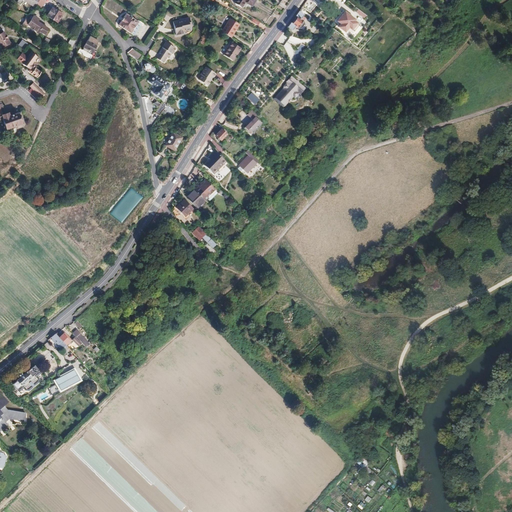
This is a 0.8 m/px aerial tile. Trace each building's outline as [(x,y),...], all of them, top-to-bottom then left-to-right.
[(236,0),(234,4),(242,8),(245,2),(252,5),(254,0),(236,0)] [(62,14),(52,7),(47,16),(57,22),(62,14)] [(296,16),(291,23),(290,22),(287,27),(292,30),(295,26),(296,27),(300,28),(304,23),(302,21),(300,19),(303,14),(298,11),(295,15),(296,16)] [(359,23),(344,12),(337,21),(340,24),(338,26),(345,32),(348,28),(353,31),(359,23)] [(133,35),(140,24),(125,14),(118,25),(133,35)] [(27,17),(23,23),(27,26),(29,23),(33,26),(31,28),(38,32),(39,31),(45,34),(48,29),(37,21),(39,17),(35,15),(31,20),(27,17)] [(180,20),(173,21),(176,34),(183,33),(182,30),(190,28),(189,23),(191,22),(190,17),(185,18),(186,19),(180,20)] [(222,33),(231,38),(235,31),(236,32),(241,25),(232,19),(222,33)] [(1,34),(0,32),(0,46),(1,48),(9,43),(3,32),(1,34)] [(87,41),(95,45),(97,40),(96,39),(89,35),(87,41)] [(67,44),(72,47),(75,42),(70,39),(67,44)] [(18,45),(23,49),(27,43),(22,40),(18,45)] [(94,50),(96,46),(95,45),(87,41),(86,41),(82,50),(92,55),(94,56),(97,51),(94,50)] [(176,49),(166,42),(163,47),(164,48),(157,58),(163,63),(167,58),(168,59),(172,54),(176,49)] [(241,49),(232,43),(224,56),(233,62),(241,49)] [(127,53),(138,60),(141,55),(131,48),(127,52),(127,53)] [(78,53),(90,59),(92,55),(82,50),(80,49),(78,53)] [(30,64),(36,56),(31,52),(22,64),(28,68),(28,69),(27,70),(28,71),(36,77),(39,72),(34,68),(34,67),(30,64)] [(118,69),(108,64),(106,69),(115,74),(118,69)] [(211,76),(213,77),(216,74),(205,67),(200,74),(201,75),(198,80),(206,86),(209,81),(208,80),(211,76)] [(171,85),(171,84),(156,74),(155,76),(171,85)] [(215,78),(223,83),(225,79),(217,74),(215,78)] [(44,86),(48,79),(42,76),(38,83),(44,86)] [(152,81),(160,86),(160,87),(167,91),(168,89),(169,89),(171,85),(155,76),(152,81)] [(299,95),(303,89),(290,77),(286,82),(287,83),(287,84),(286,84),(283,86),(284,88),(274,100),(282,108),(296,92),(299,95)] [(182,88),(184,84),(184,82),(181,80),(179,79),(175,85),(180,88),(182,88)] [(30,86),(32,88),(41,97),(45,93),(34,83),(30,86)] [(157,92),(164,96),(167,91),(160,87),(157,92)] [(28,92),(38,100),(41,97),(32,88),(28,92)] [(251,92),(246,98),(255,105),(259,99),(251,92)] [(155,110),(160,113),(164,106),(159,103),(155,110)] [(7,132),(16,129),(22,126),(18,116),(10,119),(9,116),(3,118),(0,111),(2,110),(0,105),(0,122),(3,122),(7,132)] [(18,116),(22,126),(16,129),(17,132),(26,128),(21,115),(18,116)] [(259,123),(253,117),(243,128),(250,133),(259,123)] [(226,134),(221,129),(215,135),(221,140),(226,134)] [(166,146),(175,152),(183,139),(174,134),(166,146)] [(204,166),(213,174),(224,161),(214,151),(208,158),(210,160),(204,166)] [(255,167),(260,162),(249,152),(247,154),(248,155),(250,157),(241,168),(242,169),(240,171),(243,174),(245,171),(249,174),(250,173),(255,167)] [(258,169),(255,167),(250,173),(253,176),(258,169)] [(186,197),(196,207),(206,198),(208,200),(210,201),(218,193),(205,179),(186,197)] [(208,200),(206,198),(196,207),(198,209),(208,200)] [(184,199),(176,207),(184,216),(193,208),(184,199)] [(184,216),(176,207),(175,209),(185,219),(195,210),(193,208),(184,216)] [(190,231),(198,240),(202,236),(205,233),(196,224),(190,231)] [(202,236),(206,242),(210,239),(205,233),(202,236)] [(215,245),(210,239),(206,242),(211,248),(215,245)] [(75,338),(76,337),(86,347),(89,344),(79,334),(76,330),(72,334),(73,336),(75,338)] [(56,335),(55,333),(50,337),(49,338),(51,341),(56,347),(58,345),(60,348),(65,344),(58,337),(56,335)] [(58,337),(65,344),(69,340),(63,333),(58,337)] [(70,339),(75,345),(79,342),(75,338),(73,336),(70,339)] [(48,354),(39,361),(46,369),(55,361),(48,354)] [(17,375),(19,377),(12,384),(16,389),(38,370),(33,365),(23,374),(21,372),(17,375)] [(74,368),(52,381),(59,393),(80,381),(74,368)] [(38,370),(16,389),(20,393),(25,389),(28,390),(38,382),(38,378),(42,374),(38,370)] [(37,395),(39,401),(47,399),(45,392),(37,395)] [(8,404),(2,398),(0,399),(0,430),(6,426),(4,423),(9,419),(22,423),(24,415),(6,410),(4,407),(8,404)] [(366,460),(360,465),(364,469),(369,464),(366,460)] [(362,510),(366,505),(362,502),(358,507),(362,510)]
